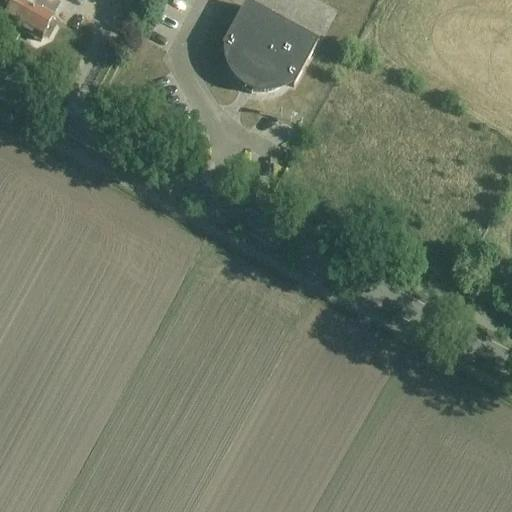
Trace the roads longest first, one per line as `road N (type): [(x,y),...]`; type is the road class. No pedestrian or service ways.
road 1 (secondary): [(511,365),(0,87)]
road 2 (residential): [(474,0),(364,198),(511,280)]
